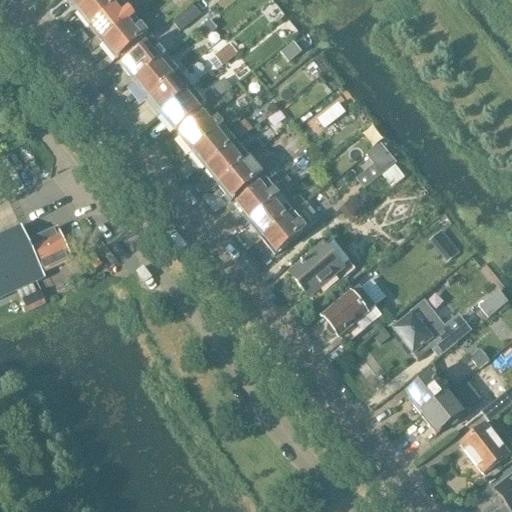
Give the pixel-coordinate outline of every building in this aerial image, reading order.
[(65,0),(76,13),(92,0),(65,0)] [(89,29),(113,9),(120,3),(117,0),(108,0),(107,1),(106,0),(92,0),(76,13),(89,29)] [(113,9),(89,29),(102,45),(133,19),(120,3),(113,9)] [(192,24),(183,13),(171,24),(179,34),(192,24)] [(133,19),(102,45),(115,61),(146,35),(133,19)] [(134,84),(165,58),(151,41),(120,67),(134,84)] [(301,54),(293,44),(280,55),(288,65),(301,54)] [(236,55),(229,46),(214,58),(221,67),(236,55)] [(148,101),(179,75),(165,58),(134,84),(148,101)] [(160,117),(192,91),(179,75),(148,101),(160,117)] [(173,133),(205,107),(192,91),(160,117),(173,133)] [(337,105),(329,111),(337,121),(345,114),(337,105)] [(191,154),(222,129),(216,122),(210,127),(202,117),(177,137),(191,154)] [(245,121),(233,131),(240,141),(253,130),(245,121)] [(204,170),(235,145),(222,129),(191,154),(204,170)] [(217,186),(248,161),(235,145),(204,170),(217,186)] [(396,165),(380,145),(365,157),(373,167),(355,181),(364,191),(396,165)] [(230,203),(261,178),(248,161),(217,186),(230,203)] [(288,178),(276,188),(283,196),(295,187),(288,178)] [(248,225),(273,205),(280,200),(273,192),(267,197),(259,188),(235,208),(248,225)] [(273,205),(248,225),(261,241),(286,221),(292,215),(300,209),(305,205),(299,197),(294,202),(286,208),(280,200),(273,205)] [(286,221),(261,241),(274,257),(305,232),(319,221),(305,205),(300,209),(292,215),(286,221)] [(0,300),(44,279),(42,275),(27,243),(20,228),(0,237),(0,300)] [(70,261),(56,230),(27,243),(42,275),(70,261)] [(355,272),(331,242),(289,275),(308,300),(332,281),(337,288),(355,272)] [(449,247),(439,254),(447,264),(457,256),(449,247)] [(338,338),(374,310),(359,291),(323,320),(330,329),(328,332),(332,337),(336,336),(338,338)] [(412,316),(392,332),(416,361),(430,351),(437,360),(456,345),(469,335),(457,319),(444,330),(431,341),(412,316)] [(429,377),(406,396),(414,406),(412,408),(420,418),(445,397),(429,378),(429,377)] [(487,425),(508,409),(511,406),(503,396),(479,414),(487,425)] [(460,417),(445,398),(445,397),(420,418),(428,427),(430,425),(438,435),(460,417)] [(482,476),(511,452),(511,447),(507,441),(499,447),(491,436),(491,435),(485,427),(477,434),(476,433),(459,446),(482,476)] [(509,511),(511,511),(511,478),(494,493),(509,511)]
